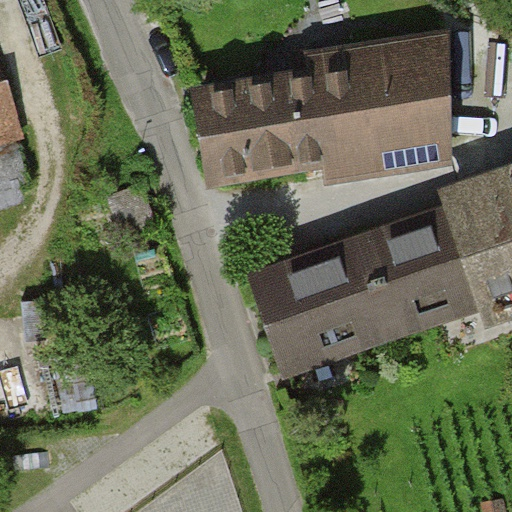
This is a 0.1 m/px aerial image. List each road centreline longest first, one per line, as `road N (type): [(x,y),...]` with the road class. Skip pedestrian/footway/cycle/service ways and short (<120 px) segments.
road 1 (residential): [(106,0),(183,190),(284,511)]
road 2 (unknown): [(50,0),(74,161),(52,248),(3,311)]
